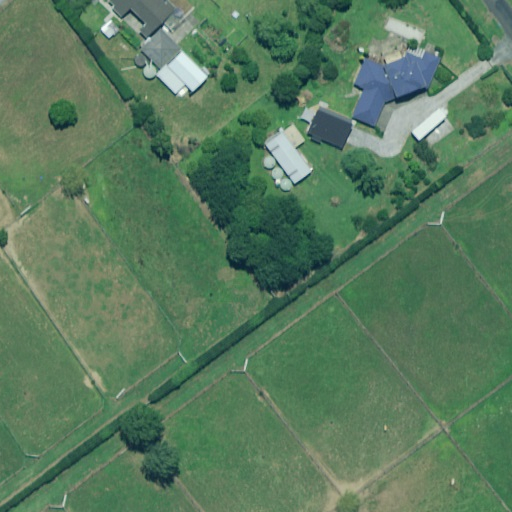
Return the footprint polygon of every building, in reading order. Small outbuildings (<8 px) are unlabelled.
[(149,38),(160,27),(178,9),(168,0),(109,0),(107,2),(124,18),(132,9),(147,24),(141,30),(149,38)] [(120,29),(114,22),(103,32),(110,39),(120,29)] [(185,51),(163,29),(151,41),(143,49),(164,70),(168,66),(169,67),(194,92),(210,76),(185,51)] [(122,55),(112,43),(101,53),(111,64),(122,55)] [(391,100),(394,101),(396,96),(397,100),(425,89),(424,88),(427,90),(442,62),(412,46),(405,60),(388,66),(364,57),(353,85),(364,90),(352,119),(379,129),(391,100)] [(295,126),(269,146),(275,154),(291,176),(297,184),(316,169),(305,154),(302,156),(297,149),(307,141),(295,126)]
